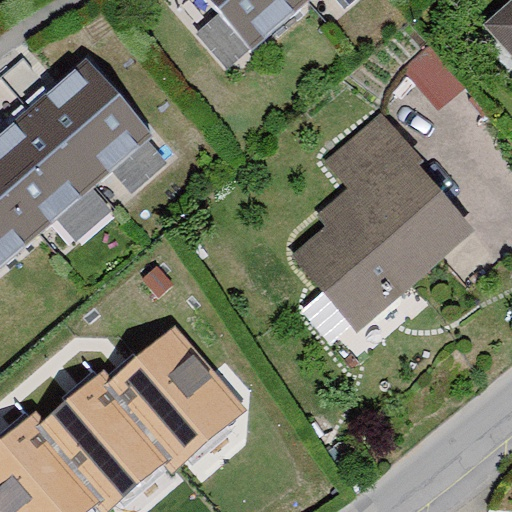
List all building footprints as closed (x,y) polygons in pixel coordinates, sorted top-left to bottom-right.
[(325,0),(201,0),(253,61),(325,0)] [(511,21),(493,40),(511,60),(511,21)] [(0,274),(157,142),(90,63),(0,138),(0,274)] [(331,229),(298,256),(360,330),(477,233),(380,118),(326,163),(350,191),(321,216),(331,229)] [(175,331),(112,384),(168,457),(176,467),(241,409),(175,331)] [(104,374),(41,428),(101,500),(107,506),(168,457),(112,384),(104,374)] [(35,422),(0,451),(0,511),(86,511),(101,500),(41,428),(35,422)]
